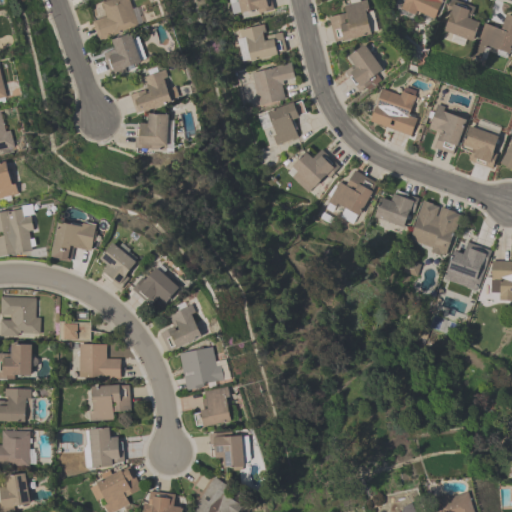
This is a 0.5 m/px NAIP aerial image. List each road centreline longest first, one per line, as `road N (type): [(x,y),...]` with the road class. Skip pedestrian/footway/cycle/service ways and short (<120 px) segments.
road 1 (residential): [(299,0),(320,86),(352,137),(381,157),(509,206)]
road 2 (residential): [(0,274),(76,288),(119,317),(159,381),(168,453)]
road 3 (residential): [(54,0),(95,117)]
